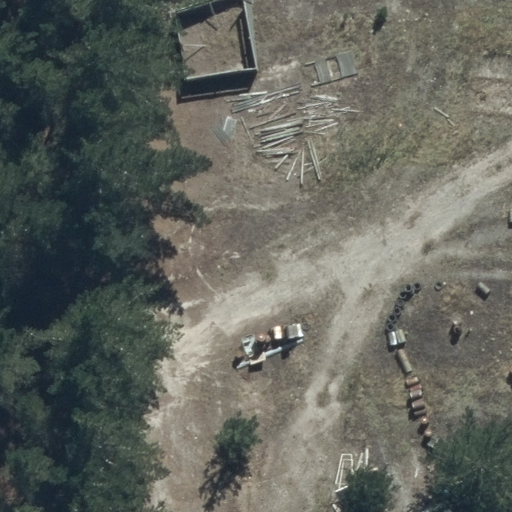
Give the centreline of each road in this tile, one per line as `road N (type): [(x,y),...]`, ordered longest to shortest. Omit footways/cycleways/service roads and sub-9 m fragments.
road 1 (track): [(0,339),(217,306),(388,263),(511,217)]
road 2 (track): [(416,0),(419,74),(408,131),(314,281)]
